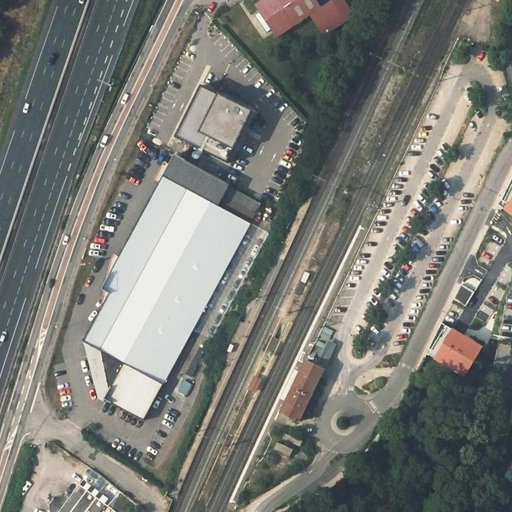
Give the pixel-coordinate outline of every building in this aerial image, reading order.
[(316,0),(261,0),(254,5),(260,14),(271,30),(277,38),(310,16),(324,36),(355,15),(344,0),(332,0),(321,8),(316,0)] [(260,14),(256,17),(267,33),(271,30),(260,14)] [(226,164),(252,112),(201,87),(175,138),(226,164)] [(110,294),(84,342),(104,352),(129,366),(121,382),(155,400),(164,384),(183,349),(224,273),(262,202),(175,155),(102,290),(110,294)] [(511,178),(499,205),(511,215),(511,178)] [(90,250),(87,258),(93,260),(96,252),(90,250)] [(224,273),(183,349),(196,356),(237,280),(224,273)] [(305,273),(301,281),(306,283),(310,275),(305,273)] [(465,309),(474,294),(460,286),(452,302),(465,309)] [(466,377),(482,348),(441,326),(426,355),(466,377)] [(328,340),(317,363),(326,367),(337,344),(328,340)] [(183,349),(164,384),(180,393),(199,358),(196,356),(183,349)] [(129,366),(104,352),(111,388),(104,400),(143,422),(155,400),(121,382),(129,366)] [(286,401),(280,413),(299,422),(311,396),(314,390),(324,370),(306,361),(300,372),(286,401)] [(281,399),(286,401),(300,372),(295,370),(281,399)] [(256,391),(260,381),(254,378),(250,388),(256,391)] [(285,434),(283,439),(300,447),(303,441),(285,434)] [(278,442),(274,449),(290,456),(293,450),(278,442)] [(116,511),(80,485),(70,498),(66,495),(55,497),(50,504),(50,511),(116,511)]
